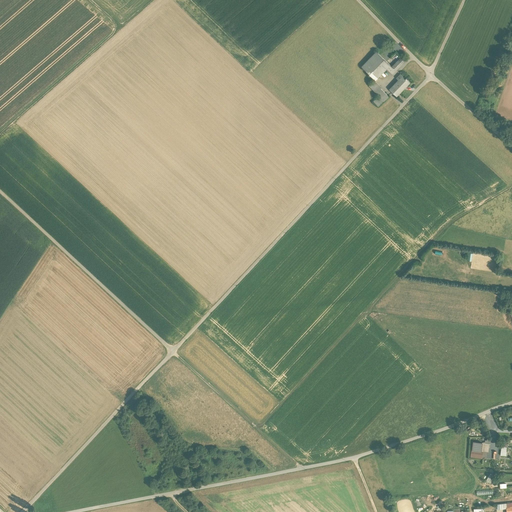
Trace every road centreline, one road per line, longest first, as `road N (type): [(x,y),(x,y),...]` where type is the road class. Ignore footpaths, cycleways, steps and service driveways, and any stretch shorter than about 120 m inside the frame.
road 1 (track): [(431,74),(22,511)]
road 2 (track): [(475,417),(354,458),(74,511)]
road 3 (track): [(300,468),(0,191)]
road 4 (track): [(511,185),(456,215),(257,428)]
road 5 (track): [(153,0),(0,133)]
